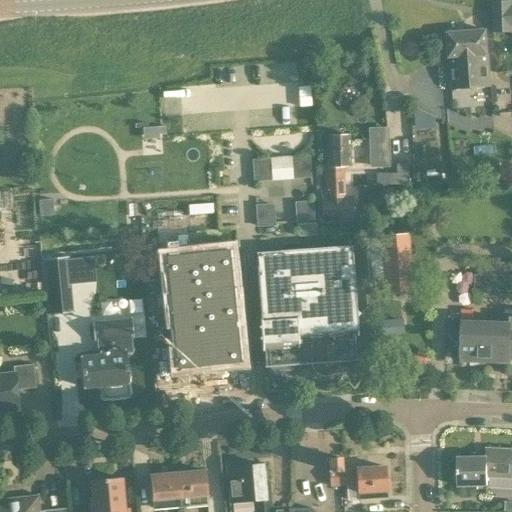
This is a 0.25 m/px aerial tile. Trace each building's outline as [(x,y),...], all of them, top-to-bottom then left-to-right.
[(511,2),(493,4),(494,34),(511,32),(511,2)] [(452,89),(490,86),(485,32),(447,35),(452,89)] [(368,138),(388,137),(388,127),(367,128),(368,138)] [(326,198),(320,198),(321,220),(351,219),(349,197),(344,197),(343,167),(349,167),(348,135),(327,136),(328,164),(325,164),(326,198)] [(310,178),(309,165),(309,156),(291,157),(292,179),(310,178)] [(271,180),(270,167),(270,158),(252,160),(253,182),(271,180)] [(376,184),(408,184),(408,164),(396,164),(396,172),(376,172),(376,184)] [(294,202),(296,224),(314,223),(312,201),(294,202)] [(255,205),(256,227),(274,226),(273,204),(255,205)] [(420,224),(432,216),(424,204),(413,212),(420,224)] [(407,233),(380,235),(384,290),(411,288),(407,233)] [(325,377),(330,376),(334,373),(337,368),(339,363),(357,362),(357,360),(355,360),(353,335),(356,335),(350,248),(351,248),(351,246),(255,253),(255,255),(256,255),(260,319),(259,319),(261,351),(277,350),(278,366),(263,367),(263,368),(309,365),(311,370),(314,374),(319,377),(325,377)] [(162,256),(173,368),(196,365),(196,367),(214,365),(213,363),(236,360),(224,250),(162,256)] [(45,259),(50,315),(72,313),(67,257),(45,259)] [(137,278),(136,264),(119,265),(120,279),(137,278)] [(511,291),(511,276),(475,275),(474,290),(511,291)] [(132,299),(136,335),(146,334),(142,298),(132,299)] [(509,364),(509,360),(511,360),(511,309),(505,309),(505,319),(505,323),(463,321),(461,362),(509,364)] [(99,356),(79,358),(82,387),(101,385),(128,383),(125,352),(130,351),(129,337),(131,336),(131,337),(133,337),(131,318),(130,319),(93,323),(93,322),(92,322),(93,340),(97,340),(99,356)] [(16,390),(35,388),(33,365),(12,367),(13,374),(0,375),(0,409),(18,408),(16,390)] [(507,477),(511,477),(511,449),(485,448),(485,457),(457,458),(457,472),(456,472),(456,473),(455,474),(454,475),(454,476),(453,477),(453,478),(454,479),(455,480),(456,482),(458,482),(458,487),(488,486),(488,475),(507,476),(507,477)] [(341,486),(340,470),(339,458),(329,459),(330,487),(341,486)] [(264,483),(262,465),(226,468),(229,497),(229,502),(230,511),(283,511),(284,507),(271,508),(269,497),(268,483),(264,483)] [(340,470),(341,486),(346,486),(348,501),(386,498),(384,467),(340,470)] [(204,472),(177,474),(179,499),(189,498),(189,505),(207,504),(204,472)] [(179,499),(177,474),(150,476),(151,497),(153,509),(180,507),(179,499)] [(92,498),(90,498),(90,511),(128,511),(128,508),(123,509),(120,478),(91,480),(92,498)] [(66,511),(67,509),(39,511),(38,497),(0,500),(0,511),(66,511)]
